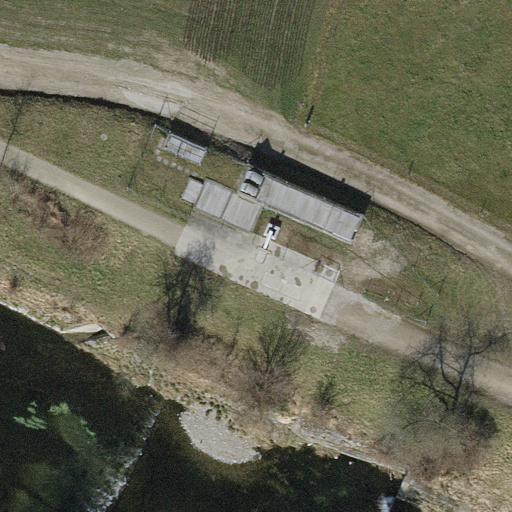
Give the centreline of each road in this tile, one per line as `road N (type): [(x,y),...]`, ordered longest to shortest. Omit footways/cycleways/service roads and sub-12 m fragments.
road 1 (track): [(511,387),(0,153)]
road 2 (track): [(511,268),(296,149),(113,91),(0,71)]
